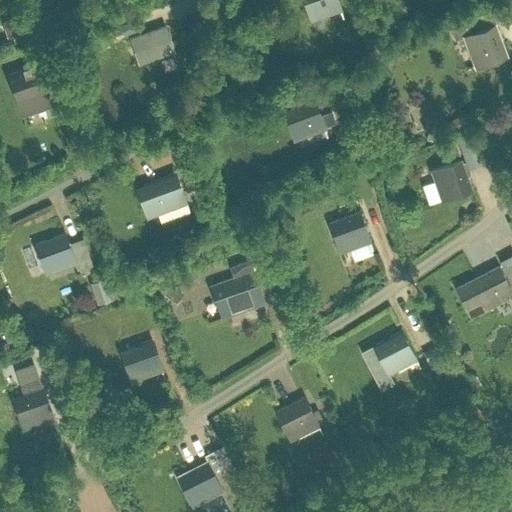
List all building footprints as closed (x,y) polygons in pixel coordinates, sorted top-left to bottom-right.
[(341,7),(338,0),(305,0),(312,18),(341,7)] [(60,17),(56,5),(43,9),(47,21),(60,17)] [(26,38),(18,14),(2,20),(7,37),(13,36),(15,41),(26,38)] [(463,35),(458,21),(449,24),(455,38),(463,35)] [(174,49),(165,24),(131,36),(140,61),(174,49)] [(506,53),(495,24),(465,35),(476,64),(506,53)] [(60,50),(56,38),(47,41),(51,53),(60,50)] [(52,103),(42,73),(13,83),(23,113),(52,103)] [(320,114),(314,97),(285,108),(296,137),(335,123),(331,110),(320,114)] [(470,188),(461,158),(431,167),(440,197),(470,188)] [(185,201),(175,172),(137,185),(147,214),(185,201)] [(213,219),(207,202),(200,205),(206,222),(213,219)] [(370,239),(360,210),(330,220),(340,249),(370,239)] [(203,225),(199,212),(187,216),(191,229),(203,225)] [(83,237),(69,241),(66,232),(36,241),(46,271),(75,261),(78,269),(92,265),(83,237)] [(253,268),(250,261),(241,264),(243,272),(253,268)] [(511,292),(511,291),(498,264),(455,287),(469,315),(511,292)] [(263,300),(253,270),(211,284),(221,313),(263,300)] [(183,291),(169,279),(160,290),(174,301),(183,291)] [(149,297),(145,288),(128,296),(133,305),(149,297)] [(410,301),(399,307),(412,333),(423,328),(410,301)] [(15,336),(8,322),(0,326),(7,340),(15,336)] [(415,357),(401,329),(373,343),(388,371),(415,357)] [(162,368),(152,338),(122,349),(133,378),(162,368)] [(441,356),(434,343),(421,349),(428,362),(441,356)] [(53,416),(43,387),(13,397),(23,426),(53,416)] [(318,423),(305,395),(277,409),(290,437),(318,423)] [(214,474),(207,460),(179,474),(193,502),(221,488),(230,506),(226,508),(228,511),(240,511),(247,509),(226,467),(214,474)]
